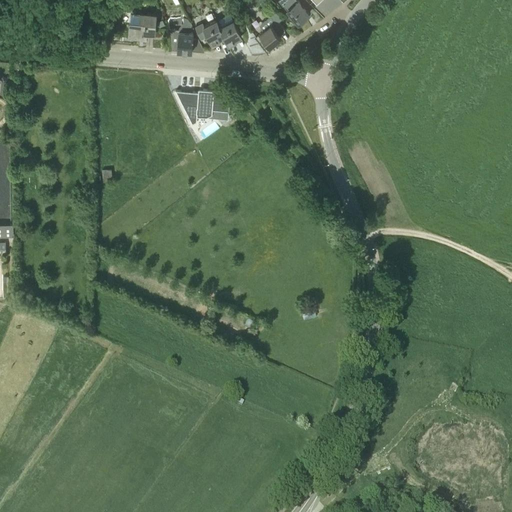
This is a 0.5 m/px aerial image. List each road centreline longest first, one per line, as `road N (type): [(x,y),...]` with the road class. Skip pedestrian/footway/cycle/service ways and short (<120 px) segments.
road 1 (tertiary): [(299,511),(354,406),(374,304),(372,260),(324,125),(323,79)]
road 2 (tertiary): [(323,79),(0,50)]
road 3 (track): [(511,276),(410,232),(365,237)]
